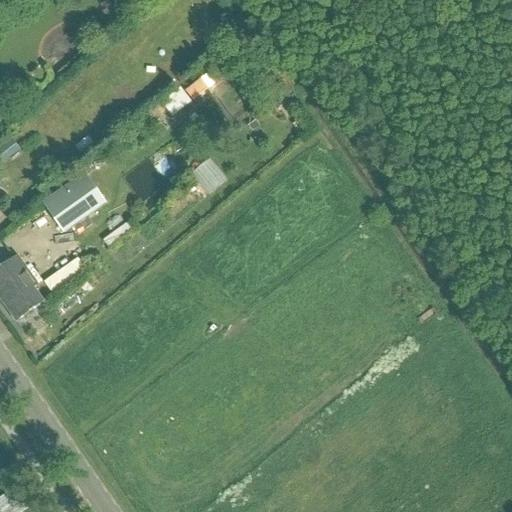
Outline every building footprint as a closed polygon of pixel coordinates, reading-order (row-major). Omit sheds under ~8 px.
[(72,0),(72,1),(78,9),(88,1),(87,0),(72,0)] [(187,93),(194,102),(209,90),(202,81),(187,93)] [(182,93),(164,106),(174,118),(191,105),(182,93)] [(13,140),(6,146),(14,156),(22,150),(13,140)] [(87,179),(47,208),(65,234),(106,205),(87,179)] [(0,204),(2,204),(1,202),(14,192),(8,185),(0,190),(0,204)] [(0,268),(0,296),(17,320),(45,300),(35,287),(39,284),(18,255),(0,268)] [(14,490),(0,500),(0,511),(24,511),(28,510),(14,490)]
